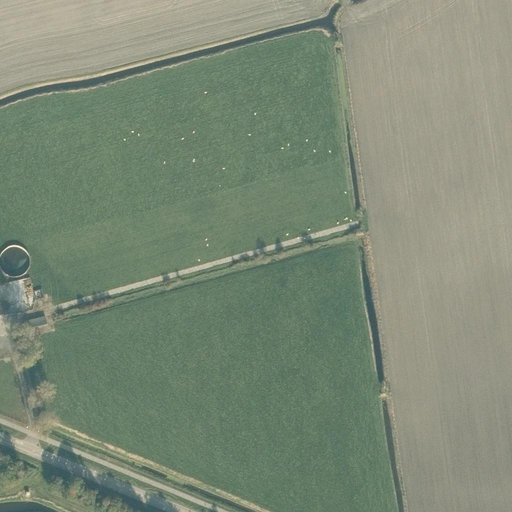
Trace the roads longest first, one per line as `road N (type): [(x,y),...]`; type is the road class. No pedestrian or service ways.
road 1 (track): [(357,224),(0,324)]
road 2 (secondary): [(179,511),(0,439)]
